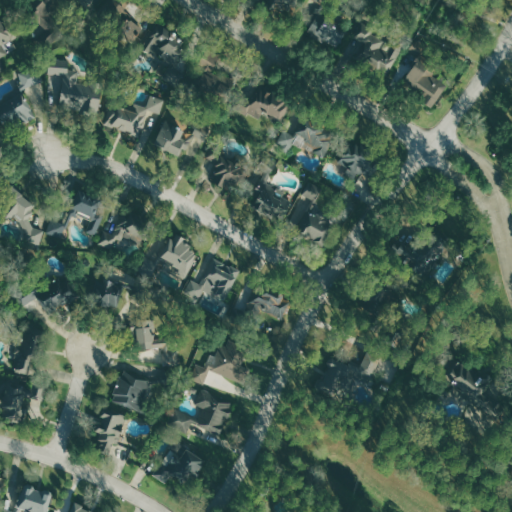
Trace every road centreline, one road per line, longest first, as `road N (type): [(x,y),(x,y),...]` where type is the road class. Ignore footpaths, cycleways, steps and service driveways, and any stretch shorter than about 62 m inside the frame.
road 1 (residential): [(211,511),(257,443),(326,280),(511,31)]
road 2 (residential): [(326,280),(118,169),(45,157)]
road 3 (residential): [(431,145),(189,0)]
road 4 (residential): [(0,439),(54,454),(159,511)]
